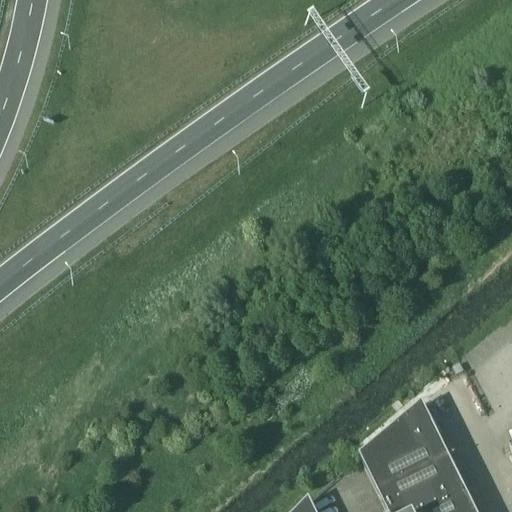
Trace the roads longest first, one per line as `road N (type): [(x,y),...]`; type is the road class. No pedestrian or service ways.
road 1 (motorway): [(0,281),(393,0)]
road 2 (motorway): [(0,121),(31,0)]
